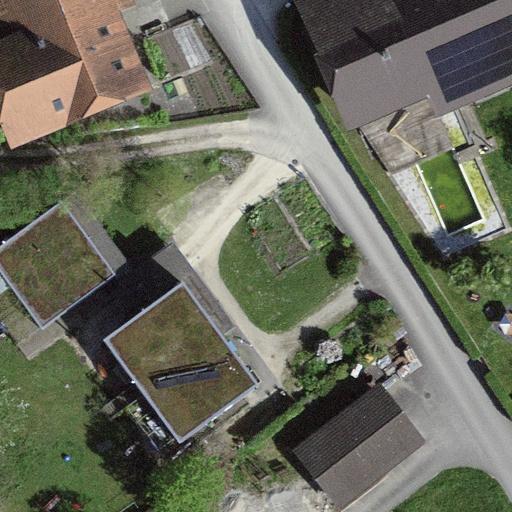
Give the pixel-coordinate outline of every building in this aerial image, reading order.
[(0,0),(0,63),(28,131),(130,89),(92,0),(0,0)] [(349,116),(511,43),(511,4),(510,0),(326,0),(302,11),(349,116)] [(116,285),(61,214),(0,261),(0,317),(28,353),(116,285)] [(179,289),(177,290),(158,264),(117,293),(137,319),(101,345),(176,447),(253,390),(179,289)] [(374,395),(295,457),(334,506),(413,444),(374,395)]
